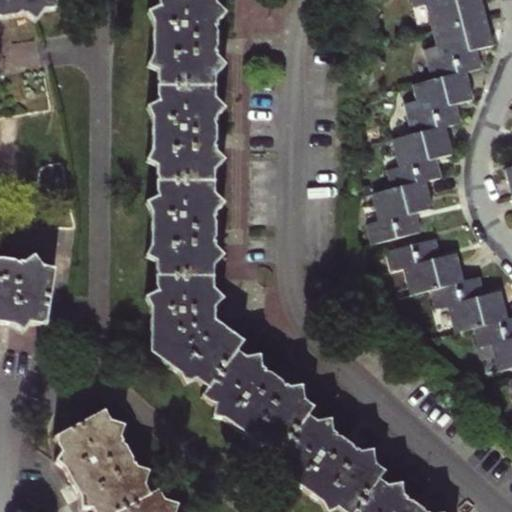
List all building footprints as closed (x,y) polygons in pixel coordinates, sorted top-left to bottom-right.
[(54,11),(51,0),(0,0),(0,323),(11,326),(19,333),(26,325),(43,328),(52,271),(39,269),(31,256),(19,265),(0,261),(0,18),(23,16),(32,23),(41,13),(54,11)] [(149,118),(149,133),(149,148),(143,161),(153,166),(153,199),(143,203),(148,214),(148,245),(143,257),(152,260),(152,293),(143,298),(147,308),(147,353),(176,373),(182,385),(193,380),(203,388),(197,397),(211,407),(210,417),(221,419),(248,439),(253,449),(264,444),(275,453),(270,461),(282,471),(281,483),(291,484),(319,503),(322,511),(326,511),(334,508),(338,511),(421,511),(399,496),(397,483),(381,485),(373,479),(379,471),(370,465),(368,451),(355,453),(328,433),(326,419),(312,422),(303,416),(309,408),(300,400),(297,386),(285,388),(258,369),(256,356),(243,359),(233,351),(238,343),(211,323),(211,308),(220,299),(210,289),(209,266),(220,256),(211,247),(212,213),(220,204),(211,194),(211,171),(220,160),(212,152),(212,118),(220,109),(212,99),(212,75),(221,66),(213,58),(214,24),(221,15),(212,5),(212,0),(154,0),(154,9),(146,13),(150,24),(149,52),(149,56),(144,67),(154,71),(154,103),(144,108),(149,118)] [(463,0),(412,0),(417,16),(429,12),(440,52),(426,56),(435,89),(417,94),(424,120),(410,124),(415,143),(397,148),(405,175),(390,179),(395,196),(376,202),(383,229),(371,232),(376,250),(426,238),(421,220),(436,215),(429,188),(446,183),(442,166),(456,162),(449,135),(464,130),(459,112),(476,107),(469,80),(484,76),(479,58),(494,54),(479,0),(465,4),(463,0)] [(442,244),(392,257),(398,276),(409,273),(417,300),(436,295),(442,315),(454,311),(463,338),(481,332),(486,352),(498,349),(506,373),(511,371),(511,321),(504,297),(491,301),(485,281),(469,285),(461,259),(447,262),(442,244)] [(174,511),(177,506),(162,501),(157,491),(147,496),(142,486),(146,473),(136,471),(119,439),(122,427),(108,424),(102,413),(53,440),(60,453),(55,463),(64,469),(79,497),(80,509),(91,509),(92,511),(174,511)]
